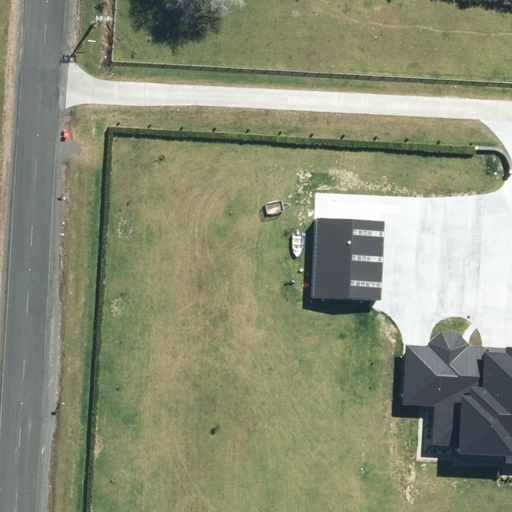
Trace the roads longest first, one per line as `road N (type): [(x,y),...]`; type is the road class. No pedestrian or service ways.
road 1 (residential): [(511,112),(43,83)]
road 2 (tertiary): [(18,511),(43,83)]
